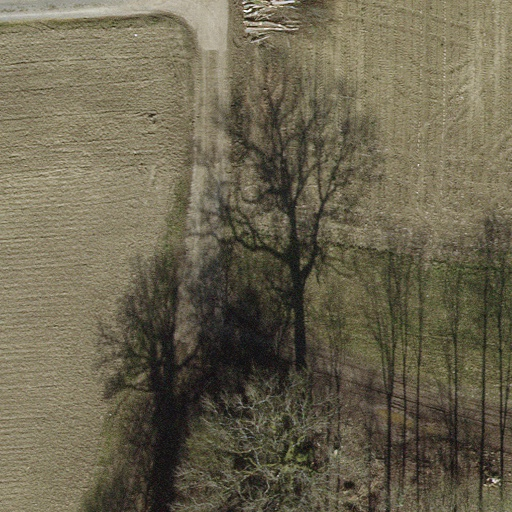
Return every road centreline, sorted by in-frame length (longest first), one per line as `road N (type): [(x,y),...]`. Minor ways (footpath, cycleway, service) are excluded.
road 1 (track): [(215,0),(221,148),(203,294),(143,511)]
road 2 (track): [(203,294),(511,407)]
